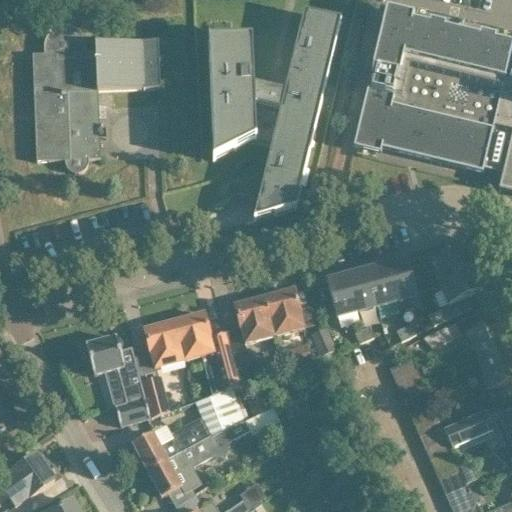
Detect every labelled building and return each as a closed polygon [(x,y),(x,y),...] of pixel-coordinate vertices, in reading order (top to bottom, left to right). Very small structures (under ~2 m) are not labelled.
[(289,77),(285,94),(254,87),(252,40),(208,42),(210,99),(213,163),(253,142),(256,140),(255,107),(280,113),(254,223),(261,221),(296,211),(311,148),(326,86),(341,24),(304,15),(289,77)] [(413,20),(400,17),(399,20),(387,17),(379,51),(377,51),(372,73),(374,73),(399,79),(404,57),(413,20)] [(437,65),(446,26),(414,18),(413,20),(404,57),(437,65)] [(469,73),(479,34),(446,26),(437,65),(469,73)] [(84,55),(84,49),(84,46),(83,44),(82,42),(82,40),(80,38),(79,36),(78,35),(79,34),(77,32),(75,31),(73,30),(70,29),(68,28),(66,28),(63,28),(61,28),(58,29),(56,29),(54,30),(52,32),(50,33),(48,35),(49,36),(48,38),(46,40),(45,42),(45,45),(44,47),(44,50),(44,56),(33,57),(37,164),(65,163),(65,165),(65,167),(66,169),(67,171),(68,172),(69,173),(71,175),(73,175),(74,176),(76,176),(78,176),(80,176),(82,175),(84,174),(85,173),(86,171),(87,170),(88,168),(88,166),(88,164),(88,162),(101,162),(98,94),(160,92),(158,44),(95,47),(95,54),(84,55)] [(505,82),(511,52),(511,39),(479,32),(479,34),(469,73),(505,82)] [(511,52),(505,82),(495,123),(483,172),(502,177),(499,193),(511,196),(511,52)] [(374,73),(371,86),(373,86),(372,93),(394,99),(427,107),(459,115),(495,123),(505,82),(469,73),(437,65),(404,57),(399,79),(374,73)] [(355,142),(353,150),(363,153),(364,153),(365,151),(377,154),(377,156),(380,157),(382,152),(382,148),(394,99),(372,93),(369,93),(370,92),(368,92),(367,95),(365,102),(355,142)] [(394,99),(382,148),(397,152),(396,156),(414,160),(427,107),(394,99)] [(447,168),(448,164),(459,115),(427,107),(414,160),(447,168)] [(459,115),(448,164),(464,168),(463,172),(466,172),(483,176),(483,172),(495,123),(459,115)] [(459,303),(466,300),(484,292),(480,283),(486,281),(474,255),(469,257),(465,248),(429,264),(449,308),(453,306),(459,303)] [(407,261),(387,267),(397,304),(417,299),(407,261)] [(377,310),(397,304),(387,267),(367,272),(377,310)] [(357,315),(377,310),(367,272),(347,277),(357,315)] [(337,320),(357,315),(347,277),(327,283),(337,320)] [(304,330),(299,311),(294,292),(264,300),(274,339),(304,330)] [(235,308),(245,347),(274,339),(264,300),(235,308)] [(466,300),(459,303),(464,314),(471,311),(466,300)] [(459,303),(453,306),(458,317),(464,314),(459,303)] [(449,308),(446,309),(452,320),(458,317),(453,306),(449,308)] [(446,309),(440,312),(446,323),(452,320),(446,309)] [(440,312),(434,315),(440,326),(446,323),(440,312)] [(434,315),(428,318),(434,329),(440,326),(434,315)] [(204,316),(174,324),(185,363),(214,355),(216,361),(213,362),(222,395),(232,391),(239,389),(231,357),(226,337),(210,341),(210,339),(204,316)] [(479,331),(468,336),(474,349),(480,363),(510,350),(509,350),(502,336),(497,324),(498,324),(498,323),(479,331)] [(185,363),(174,324),(144,332),(155,371),(185,363)] [(432,351),(461,337),(455,325),(423,341),(432,351)] [(410,341),(416,338),(410,327),(404,331),(410,341)] [(310,336),(320,359),(336,352),(327,330),(310,336)] [(369,330),(362,333),(367,344),(374,341),(369,330)] [(403,345),(410,341),(404,331),(397,335),(403,345)] [(367,344),(362,333),(355,336),(359,347),(367,344)] [(150,421),(141,385),(132,350),(120,354),(116,340),(86,348),(86,351),(83,352),(87,364),(90,364),(94,379),(117,373),(126,406),(115,409),(121,429),(150,421)] [(305,346),(279,356),(285,372),(311,362),(305,346)] [(510,350),(480,363),(487,378),(492,390),(492,391),(503,386),(511,382),(511,357),(509,351),(510,351),(510,350)] [(239,389),(258,383),(250,353),(231,357),(239,389)] [(395,383),(418,373),(413,361),(389,371),(395,383)] [(311,366),(298,371),(303,386),(317,380),(311,366)] [(400,395),(423,384),(418,373),(395,383),(400,395)] [(142,384),(141,385),(151,421),(170,414),(161,379),(159,380),(142,384)] [(405,406),(428,395),(423,384),(400,395),(405,406)] [(149,437),(132,446),(146,473),(169,461),(211,438),(212,440),(245,424),(249,422),(244,410),(240,412),(232,391),(222,395),(212,399),(210,399),(195,406),(201,419),(171,436),(173,440),(161,447),(155,435),(154,434),(149,437)] [(459,410),(464,422),(484,413),(503,405),(497,393),(459,410)] [(409,417),(433,407),(428,395),(405,406),(409,417)] [(414,428),(438,417),(433,407),(409,417),(414,428)] [(0,437),(13,428),(0,410),(0,437)] [(169,461),(146,473),(161,500),(167,497),(179,491),(181,490),(185,497),(192,492),(202,487),(193,470),(201,465),(214,458),(224,461),(229,444),(249,434),(252,439),(280,425),(273,411),(245,424),(212,440),(211,438),(169,461)] [(464,423),(444,431),(447,440),(449,444),(452,450),(493,433),(484,413),(464,422),(464,423)] [(511,415),(495,423),(500,434),(505,432),(511,446),(511,445),(511,415)] [(419,439),(443,429),(438,417),(414,428),(419,439)] [(447,440),(444,431),(443,429),(419,439),(424,450),(447,440)] [(452,451),(449,444),(447,440),(424,450),(429,461),(452,451)] [(511,476),(511,475),(511,445),(511,446),(494,454),(508,468),(511,476)] [(435,474),(458,463),(452,451),(429,461),(435,474)] [(11,474),(0,482),(0,489),(8,500),(15,511),(39,494),(55,482),(36,456),(33,459),(31,456),(19,464),(21,467),(20,468),(11,474)] [(439,484),(462,474),(460,469),(458,463),(435,474),(439,484)] [(469,465),(460,469),(462,474),(467,485),(476,481),(469,465)] [(468,486),(467,485),(462,474),(439,484),(445,496),(468,486)] [(511,511),(511,475),(511,476),(511,478),(511,495),(511,497),(511,499),(511,504),(494,511),(511,511)] [(335,511),(338,511),(355,494),(341,481),(323,500),(335,511)] [(450,508),(472,496),(468,486),(445,496),(450,508)] [(451,511),(470,511),(478,509),(472,496),(450,508),(451,511)] [(77,511),(73,502),(54,511),(77,511)] [(249,511),(244,502),(243,503),(228,511),(217,511),(212,503),(204,509),(203,509),(199,511),(249,511)]
